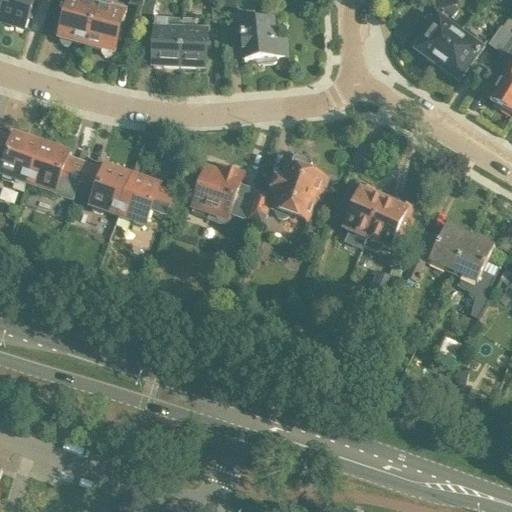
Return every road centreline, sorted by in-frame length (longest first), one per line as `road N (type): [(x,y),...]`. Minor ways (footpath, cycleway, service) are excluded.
road 1 (residential): [(357,83),(317,104),(176,114),(128,110),(0,74)]
road 2 (primary): [(239,431),(441,499),(503,504)]
road 3 (primary): [(503,504),(463,479),(247,406)]
road 4 (primary): [(247,406),(0,323)]
road 5 (primary): [(0,359),(239,431)]
road 6 (residential): [(211,507),(0,437)]
road 7 (residential): [(511,172),(357,83)]
